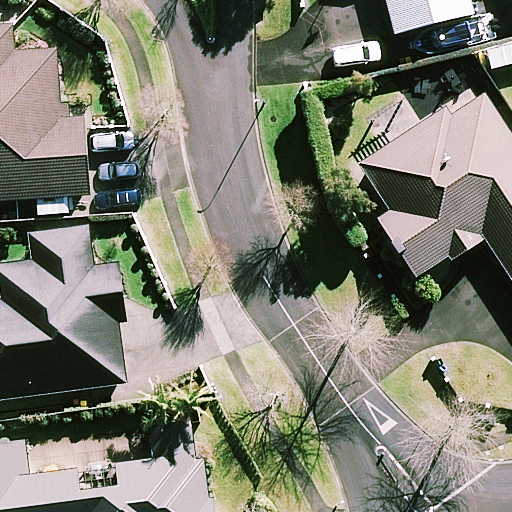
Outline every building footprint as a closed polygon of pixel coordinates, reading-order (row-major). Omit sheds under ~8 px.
[(511,0),(385,0),(397,45),(473,25),(466,0),(511,0)] [(14,62),(12,35),(0,35),(0,209),(89,205),(86,126),(61,127),(57,59),(14,62)] [(511,138),(489,101),(453,124),(447,115),(356,171),(389,224),(382,229),(417,285),(450,264),(453,269),(487,248),(511,287),(511,138)] [(95,275),(89,234),(33,242),(37,270),(0,275),(0,407),(126,390),(118,329),(126,328),(118,272),(95,275)] [(215,511),(214,504),(208,467),(197,468),(191,431),(151,437),(156,467),(34,486),(28,450),(0,454),(0,511),(215,511)]
